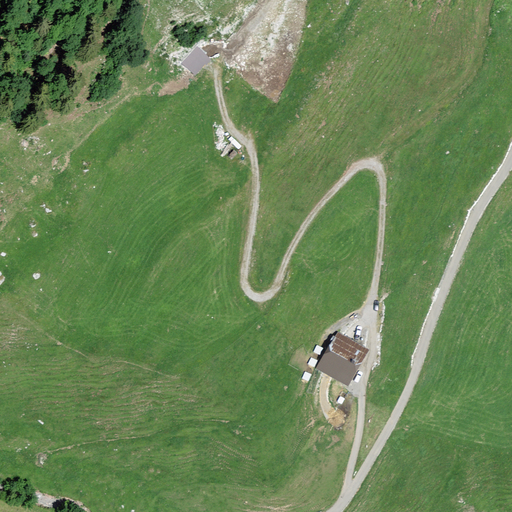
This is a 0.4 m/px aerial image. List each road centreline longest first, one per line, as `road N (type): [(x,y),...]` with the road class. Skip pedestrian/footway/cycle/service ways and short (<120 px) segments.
road 1 (track): [(347,498),(373,345),(383,188),(378,167),(354,168),(291,249),(277,293),(264,300),(245,287),(255,165),(227,126),(218,76),(278,0)]
road 2 (unclassified): [(333,511),(402,408),(476,211),(511,159)]
road 3 (track): [(368,163),(474,68),(490,0)]
